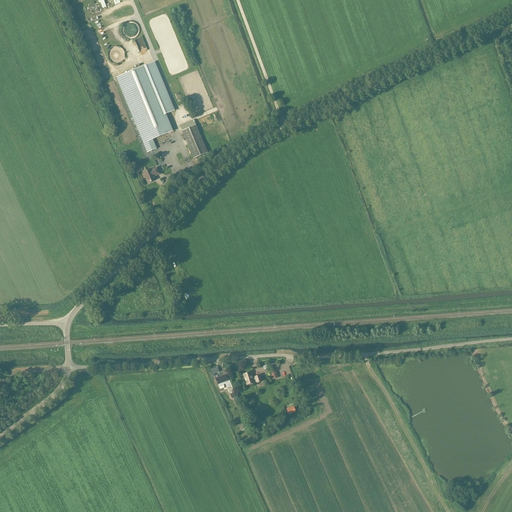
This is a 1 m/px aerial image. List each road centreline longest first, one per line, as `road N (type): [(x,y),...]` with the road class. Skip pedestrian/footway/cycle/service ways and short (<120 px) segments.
road 1 (unclassified): [(65,323),(249,143),(511,19)]
road 2 (unclassified): [(68,368),(511,339)]
road 3 (track): [(237,0),(284,126)]
